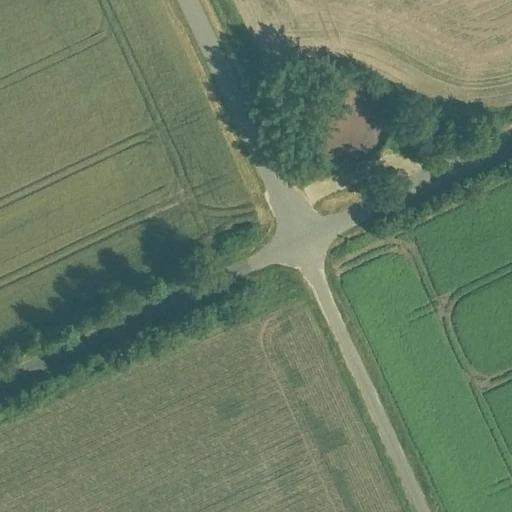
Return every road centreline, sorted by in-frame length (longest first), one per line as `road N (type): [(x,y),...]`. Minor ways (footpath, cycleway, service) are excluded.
road 1 (unclassified): [(0,382),(301,244)]
road 2 (track): [(301,244),(425,511)]
road 3 (unclassified): [(188,0),(301,244)]
road 4 (unclassified): [(301,244),(511,145)]
